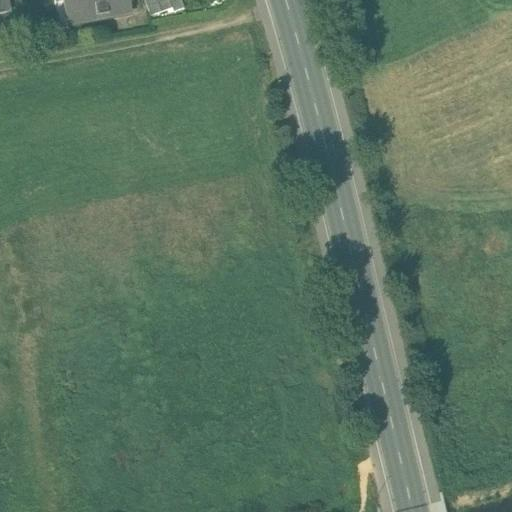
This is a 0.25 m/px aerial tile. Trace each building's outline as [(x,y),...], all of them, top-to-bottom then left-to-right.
[(7,0),(0,0),(0,13),(10,11),(7,0)] [(124,0),(68,0),(72,19),(109,12),(110,17),(128,14),(124,0)] [(155,0),(143,0),(150,17),(161,13),(155,0)] [(168,0),(155,0),(161,13),(171,9),(168,0)] [(184,9),(180,0),(168,0),(171,9),(173,13),(184,9)]
